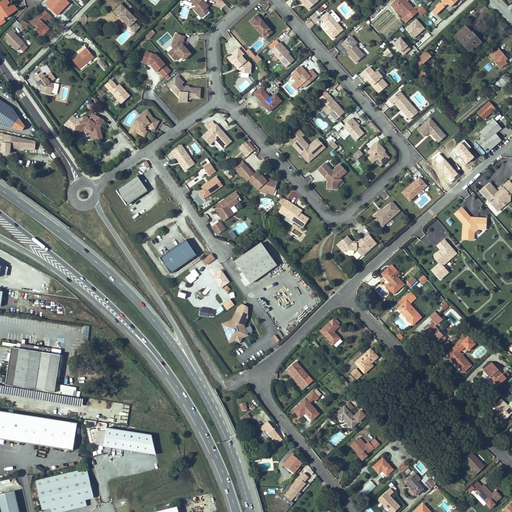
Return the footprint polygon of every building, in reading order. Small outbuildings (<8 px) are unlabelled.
[(4,18),(17,10),(15,7),(13,5),(11,6),(6,10),(5,9),(6,7),(5,6),(9,3),(7,0),(5,0),(1,3),(0,3),(0,19),(2,20),(4,18)] [(57,15),(69,3),(65,0),(49,0),(46,4),(57,15)] [(207,10),(209,8),(203,1),(204,0),(190,0),(189,1),(196,7),(193,10),(199,17),(207,10)] [(413,10),(404,0),(395,0),(393,3),(405,17),(403,19),(401,20),(405,24),(417,14),(419,12),(422,9),(421,7),(418,9),(416,7),(413,10)] [(451,7),(458,0),(444,0),(433,11),(436,15),(448,4),(451,7)] [(137,19),(121,3),(114,11),(135,32),(140,26),(135,21),(137,19)] [(390,5),(403,19),(405,17),(393,3),(390,5)] [(44,23),(47,19),(50,21),(53,18),(43,8),(40,11),(42,13),(38,17),(35,20),(32,18),(29,21),(36,27),(37,26),(39,27),(37,29),(36,30),(39,33),(42,36),(46,32),(45,31),(48,27),(44,23)] [(419,12),(417,14),(420,17),(425,12),(422,9),(419,12)] [(199,17),(202,20),(209,13),(207,10),(199,17)] [(344,29),(329,12),(322,18),(331,29),(328,32),(334,38),(344,29)] [(249,22),(263,37),(270,30),(257,15),(249,22)] [(425,28),(416,18),(405,28),(414,39),(425,28)] [(27,26),(28,24),(24,20),(20,23),(25,28),(27,26)] [(483,42),(473,32),(472,32),(466,25),(454,34),(469,52),(474,47),(477,48),(483,42)] [(24,43),(14,33),(15,32),(13,29),(5,37),(8,39),(7,40),(17,51),(24,43)] [(145,36),(148,40),(156,33),(152,29),(145,36)] [(270,30),(263,37),(266,39),(273,33),(270,30)] [(168,53),(175,61),(180,57),(183,61),(191,54),(182,45),(185,38),(176,35),(173,42),(177,46),(173,49),(168,53)] [(350,55),(357,62),(365,55),(356,45),(358,43),(351,36),(343,44),(349,51),(351,54),(350,55)] [(410,49),(400,37),(392,44),(403,55),(410,49)] [(279,59),(287,68),(295,60),(289,54),(284,49),(285,48),(280,43),(271,51),(276,55),(277,56),(279,59)] [(80,68),(94,57),(85,46),(77,51),(80,55),(73,60),(80,68)] [(245,54),(239,48),(228,58),(234,64),(235,63),(238,66),(239,65),(241,67),(238,69),(238,71),(240,73),(251,73),(252,65),(248,60),(247,61),(243,56),(245,54)] [(507,59),(498,49),(490,56),(501,68),(506,63),(505,61),(507,59)] [(250,50),(247,52),(254,59),(256,57),(250,50)] [(420,67),(431,57),(426,51),(418,58),(410,66),(415,72),(422,80),(427,76),(423,71),(420,67)] [(146,53),(143,62),(149,63),(152,65),(151,66),(157,73),(158,72),(164,78),(171,73),(157,57),(146,53)] [(311,78),(314,81),(318,77),(312,70),(308,74),(301,67),(291,76),(296,81),(295,82),(300,88),(303,85),(305,88),(309,85),(307,82),(311,78)] [(370,67),(363,73),(368,79),(369,78),(374,84),(373,85),(380,92),(388,85),(382,78),(383,77),(377,70),(375,73),(370,67)] [(267,74),(263,70),(259,74),(263,78),(267,74)] [(54,83),(51,82),(48,78),(47,79),(43,73),(36,77),(41,85),(42,84),(44,87),(43,91),(52,94),(54,83)] [(180,94),(179,103),(187,104),(188,99),(200,99),(201,88),(191,87),(184,87),(182,84),(185,82),(178,75),(168,85),(173,90),(177,91),(180,94)] [(511,83),(505,76),(499,81),(505,88),(511,83)] [(106,86),(122,104),(130,97),(120,85),(118,87),(112,81),(106,86)] [(271,98),(262,88),(255,94),(270,112),(282,101),(276,94),(271,98)] [(415,107),(400,91),(390,100),(394,105),(396,102),(411,119),(417,114),(413,109),(415,107)] [(320,99),(323,102),(330,96),(327,92),(320,99)] [(333,100),(330,96),(323,102),(326,106),(323,109),(329,115),(330,114),(336,121),(345,112),(339,106),(337,107),(332,101),(333,100)] [(19,117),(13,108),(0,99),(0,123),(1,124),(12,127),(23,130),(25,126),(19,117)] [(496,109),(488,101),(476,112),(484,120),(496,109)] [(154,119),(148,111),(140,116),(141,117),(136,120),(139,123),(134,132),(137,134),(145,138),(148,132),(145,131),(147,126),(155,130),(160,122),(154,119)] [(304,116),(308,120),(313,117),(309,112),(304,116)] [(99,127),(104,120),(93,113),(89,120),(87,119),(87,117),(82,119),(82,120),(79,121),(74,123),(76,133),(82,131),(82,129),(85,128),(93,132),(95,140),(102,138),(99,127)] [(355,121),(352,118),(343,126),(356,140),(364,133),(358,127),(354,122),(355,121)] [(431,118),(419,129),(425,136),(430,132),(437,139),(444,133),(431,118)] [(501,141),(497,136),(495,134),(501,129),(493,118),(487,122),(489,124),(488,126),(480,132),(482,135),(480,137),(481,138),(477,142),(478,143),(478,144),(478,145),(479,144),(487,153),(501,141)] [(135,136),(137,134),(134,132),(139,123),(136,120),(130,133),(135,136)] [(224,149),(232,142),(216,124),(215,124),(212,121),(205,126),(209,130),(202,136),(210,145),(216,140),(224,149)] [(288,132),(293,138),(302,131),(296,125),(288,132)] [(93,132),(85,128),(82,129),(82,131),(85,130),(90,134),(92,140),(95,140),(93,132)] [(293,138),(296,142),(302,136),(304,134),(302,131),(293,138)] [(446,136),(444,133),(437,139),(439,142),(446,136)] [(10,143),(10,148),(35,150),(36,141),(3,134),(2,142),(10,143)] [(309,144),(302,136),(292,145),(308,163),(326,147),(317,138),(309,144)] [(335,149),(338,147),(331,139),(329,142),(335,149)] [(254,150),(246,141),(239,147),(246,156),(254,150)] [(10,143),(2,142),(1,153),(9,153),(10,148),(10,143)] [(382,146),(378,142),(368,151),(371,155),(376,160),(381,165),(390,157),(384,151),(380,148),(382,146)] [(181,146),(172,152),(177,159),(178,158),(182,164),(181,165),(186,172),(195,165),(181,146)] [(362,154),(359,150),(354,155),(357,159),(362,154)] [(210,163),(204,167),(210,176),(216,171),(210,163)] [(328,188),(338,189),(338,183),(342,180),(340,178),(347,171),(340,164),(333,171),(326,163),(319,170),(329,180),(328,188)] [(358,174),(362,171),(357,163),(353,165),(358,174)] [(241,168),(238,165),(234,169),(237,172),(242,177),(243,176),(248,181),(249,180),(258,190),(261,191),(261,190),(266,191),(266,192),(271,194),(273,189),(276,189),(277,183),(268,180),(266,182),(264,180),(265,179),(262,175),(261,177),(257,172),(254,175),(245,165),(241,168)] [(127,205),(148,191),(137,175),(116,189),(127,205)] [(223,186),(217,177),(202,188),(203,190),(208,197),(223,186)] [(409,186),(402,192),(410,201),(427,186),(419,177),(415,181),(417,182),(411,187),(409,186)] [(499,192),(491,184),(482,191),(490,201),(494,198),(496,200),(493,204),(499,211),(502,208),(502,206),(507,202),(509,202),(511,201),(511,195),(511,194),(511,183),(510,181),(505,186),(506,187),(502,190),(501,190),(499,192)] [(208,197),(203,190),(199,193),(204,200),(208,197)] [(236,192),(214,208),(224,221),(231,216),(227,211),(230,209),(242,201),(236,192)] [(278,211),(285,215),(287,213),(295,219),(293,221),(303,227),(309,218),(300,212),(301,210),(286,199),(282,205),(278,211)] [(392,202),(383,210),(379,214),(378,212),(374,216),(383,226),(401,210),(392,202)] [(489,202),(486,204),(495,215),(497,213),(489,202)] [(502,206),(502,208),(504,210),(511,204),(509,202),(507,202),(502,206)] [(463,208),(456,214),(465,223),(464,238),(473,239),(473,231),(479,227),(487,228),(488,218),(478,218),(476,219),(473,218),(472,217),(463,208)] [(287,213),(285,215),(293,221),(295,219),(287,213)] [(211,226),(217,235),(225,229),(220,221),(211,226)] [(487,229),(487,228),(479,227),(473,231),(473,239),(475,239),(475,232),(479,229),(487,229)] [(233,239),(237,236),(233,230),(229,233),(233,239)] [(347,236),(337,245),(344,252),(346,250),(357,250),(362,257),(377,243),(369,235),(363,240),(362,239),(359,242),(357,243),(353,243),(352,241),(347,236)] [(457,253),(445,239),(438,245),(442,250),(443,251),(440,253),(438,253),(435,255),(435,257),(441,263),(433,270),(441,279),(449,272),(443,265),(457,253)] [(171,273),(194,257),(197,255),(190,244),(186,240),(185,241),(172,250),(161,258),(171,273)] [(277,266),(275,264),(269,254),(266,251),(264,247),(261,243),(260,244),(245,255),(235,261),(239,268),(250,284),(251,283),(272,269),(277,266)] [(205,266),(215,259),(211,253),(201,260),(205,266)] [(404,284),(396,275),(399,273),(392,264),(382,273),(391,283),(388,286),(394,293),(404,284)] [(214,276),(221,286),(229,281),(222,271),(214,276)] [(191,272),(185,277),(190,284),(196,279),(191,272)] [(423,275),(418,280),(422,284),(427,279),(423,275)] [(421,317),(410,304),(414,300),(408,294),(399,302),(401,305),(398,309),(413,325),(421,317)] [(230,298),(223,303),(227,309),(234,305),(230,298)] [(248,336),(245,326),(248,318),(248,307),(242,304),(238,307),(232,320),(221,323),(229,343),(236,341),(240,343),(243,338),(248,336)] [(433,320),(439,315),(435,311),(429,316),(433,320)] [(446,338),(435,325),(436,324),(437,325),(443,319),(439,315),(433,320),(431,321),(432,322),(425,329),(439,345),(446,338)] [(333,331),(339,326),(337,325),(334,321),(333,320),(321,331),(336,348),(343,341),(333,331)] [(468,336),(464,332),(460,336),(463,339),(464,340),(468,336)] [(471,365),(459,352),(465,346),(468,350),(475,343),(468,336),(464,340),(463,339),(447,354),(464,372),(471,365)] [(52,348),(38,346),(21,343),(21,344),(20,348),(52,353),(52,348)] [(54,392),(60,354),(52,353),(20,348),(12,347),(5,384),(7,385),(19,386),(54,392)] [(370,363),(377,356),(370,349),(356,362),(364,372),(372,365),(370,363)] [(313,381),(297,362),(288,369),(295,377),(296,376),(298,378),(297,380),(304,388),(313,381)] [(506,378),(492,363),(484,370),(491,377),(493,375),(496,378),(493,380),(491,381),(497,387),(506,378)] [(362,375),(356,368),(351,373),(357,379),(362,375)] [(297,380),(298,378),(296,376),(295,377),(288,369),(286,370),(302,389),(304,388),(297,380)] [(79,397),(80,391),(76,391),(76,387),(57,384),(56,394),(79,397)] [(318,397),(313,392),(310,395),(314,399),(315,400),(318,397)] [(310,403),(314,399),(310,395),(305,399),(310,403)] [(319,413),(310,403),(305,399),(293,410),(300,417),(302,415),(309,422),(319,413)] [(511,412),(511,410),(501,399),(494,407),(501,413),(500,414),(505,419),(511,412)] [(348,401),(344,405),(350,411),(354,407),(348,401)] [(241,411),(247,409),(245,402),(239,404),(241,411)] [(358,421),(344,406),(335,414),(342,421),(345,418),(347,420),(346,421),(351,427),(358,421)] [(0,410),(0,438),(72,450),(77,422),(0,410)] [(359,410),(353,416),(358,421),(364,416),(359,410)] [(277,444),(283,440),(280,436),(272,427),(268,422),(260,428),(264,431),(265,430),(274,441),(277,444)] [(105,427),(102,446),(155,454),(150,434),(105,427)] [(340,432),(331,440),(335,444),(344,436),(340,432)] [(367,454),(374,447),(375,448),(380,444),(375,438),(370,443),(369,441),(365,444),(362,440),(360,441),(358,439),(351,445),(356,451),(357,450),(359,453),(358,454),(357,454),(362,460),(368,455),(367,454)] [(327,454),(332,449),(327,444),(322,448),(327,454)] [(485,466),(472,452),(473,451),(468,446),(459,454),(477,473),(485,466)] [(302,462),(292,455),(284,465),(288,468),(289,466),(294,471),(302,462)] [(393,469),(383,458),(373,467),(379,473),(383,469),(384,470),(383,471),(386,475),(393,469)] [(403,472),(409,466),(404,461),(398,467),(403,472)] [(409,467),(400,475),(403,478),(412,471),(409,467)] [(93,496),(90,483),(87,468),(65,473),(36,479),(35,480),(38,497),(41,509),(48,508),(50,508),(50,511),(58,511),(66,511),(86,506),(85,500),(93,498),(93,496)] [(289,504),(310,477),(303,472),(282,499),(289,504)] [(424,489),(417,482),(421,479),(415,473),(408,480),(414,487),(411,490),(416,495),(424,489)] [(423,483),(429,478),(425,475),(420,480),(423,483)] [(429,489),(435,485),(430,478),(424,483),(429,489)] [(414,487),(408,480),(405,483),(411,490),(414,487)] [(366,495),(376,487),(371,481),(361,488),(366,495)] [(482,487),(477,481),(472,486),(477,491),(482,487)] [(498,500),(492,494),(489,491),(484,485),(477,491),(480,494),(479,495),(487,503),(486,504),(491,508),(495,504),(494,503),(498,500)] [(394,493),(390,488),(377,499),(388,511),(394,511),(401,506),(391,496),(394,493)] [(19,511),(14,491),(0,493),(0,511),(19,511)] [(502,497),(496,491),(492,494),(498,500),(502,497)]
